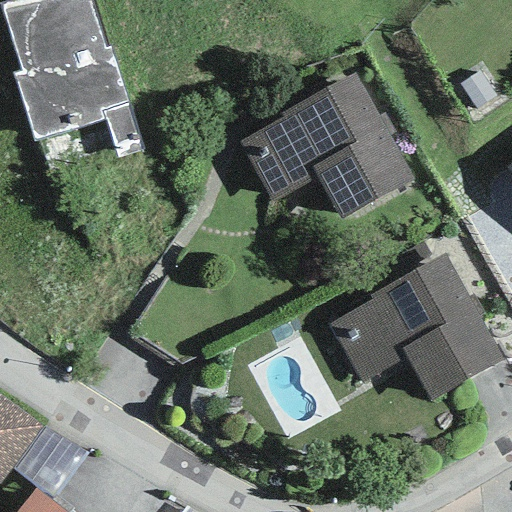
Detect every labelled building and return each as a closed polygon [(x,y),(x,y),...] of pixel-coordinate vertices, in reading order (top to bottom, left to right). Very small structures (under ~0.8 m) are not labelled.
[(86,0),(24,0),(1,7),(21,74),(12,76),(32,141),(104,119),(114,153),(139,145),(109,47),(102,49),(86,0)] [(282,121),(241,142),(272,201),(318,178),(339,218),(409,182),(355,77),(279,115),(282,121)] [(404,359),(430,403),(504,360),(443,253),(368,296),(371,301),(329,326),(362,384),(404,359)] [(0,483),(41,428),(0,397),(0,483)] [(61,511),(33,490),(16,511),(61,511)]
